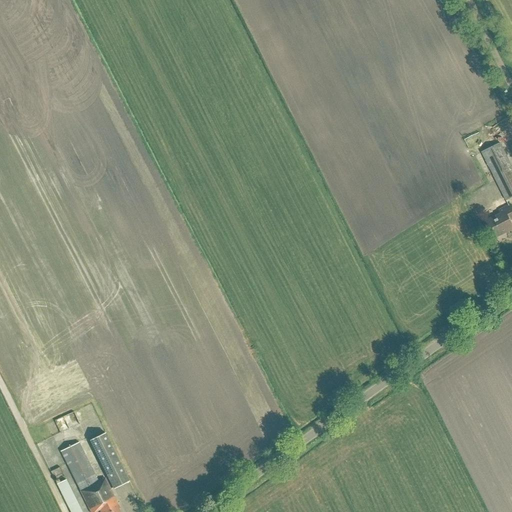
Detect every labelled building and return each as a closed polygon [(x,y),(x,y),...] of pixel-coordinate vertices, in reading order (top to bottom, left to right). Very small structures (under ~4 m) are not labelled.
[(505,119),(511,114),(511,108),(510,106),(501,111),(505,119)] [(482,153),(506,201),(511,197),(511,167),(500,144),(482,153)] [(494,239),(511,229),(511,224),(510,220),(511,219),(511,207),(511,205),(500,211),(501,214),(486,222),(494,239)] [(86,408),(89,417),(98,414),(94,405),(86,408)] [(64,413),(67,427),(85,423),(82,409),(64,413)] [(89,441),(112,490),(128,482),(105,433),(89,441)] [(105,479),(98,482),(78,443),(61,452),(90,511),(96,511),(100,510),(100,511),(119,511),(118,509),(119,509),(105,479)]
